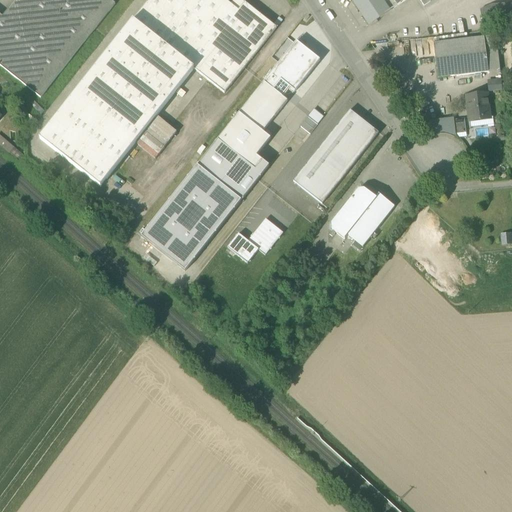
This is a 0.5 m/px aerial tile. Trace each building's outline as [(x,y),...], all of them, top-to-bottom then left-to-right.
[(0,66),(41,99),(115,4),(109,0),(15,0),(2,17),(0,15),(0,66)] [(149,0),(133,21),(194,69),(194,70),(224,94),(276,29),(245,3),(238,11),(224,0),(149,0)] [(363,15),(369,24),(389,11),(383,3),(382,3),(380,1),(381,0),(352,0),(361,12),(363,11),(365,14),(363,15)] [(480,11),(481,20),(511,16),(511,3),(491,5),(480,11)] [(133,21),(81,86),(142,134),(194,70),(194,69),(133,21)] [(495,36),(484,38),(488,72),(499,71),(495,36)] [(433,44),(438,78),(488,72),(484,38),(433,44)] [(320,61),(296,42),(264,83),(281,97),(289,88),(295,92),(320,61)] [(500,80),(488,81),(489,92),(501,91),(500,80)] [(197,167),(241,202),(269,166),(256,157),(270,139),(263,133),(287,102),(281,97),(264,83),(197,167)] [(100,187),(142,134),(81,86),(39,139),(100,187)] [(466,97),(469,120),(489,118),(487,95),(466,97)] [(293,182),(322,205),(378,134),(350,111),(293,182)] [(301,128),(310,135),(317,126),(308,118),(301,128)] [(454,133),(454,135),(466,133),(464,120),(452,121),(454,133)] [(0,146),(10,154),(14,149),(0,137),(0,146)] [(197,167),(141,237),(185,272),(241,202),(197,167)] [(352,245),(359,251),(362,247),(363,248),(394,208),(378,195),(375,199),(363,189),(358,190),(331,224),(332,230),(345,240),(348,236),(355,241),(352,245)] [(227,249),(247,264),(258,251),(265,256),(283,234),(265,220),(248,242),(238,235),(227,249)] [(511,244),(510,233),(500,234),(501,245),(511,244)]
